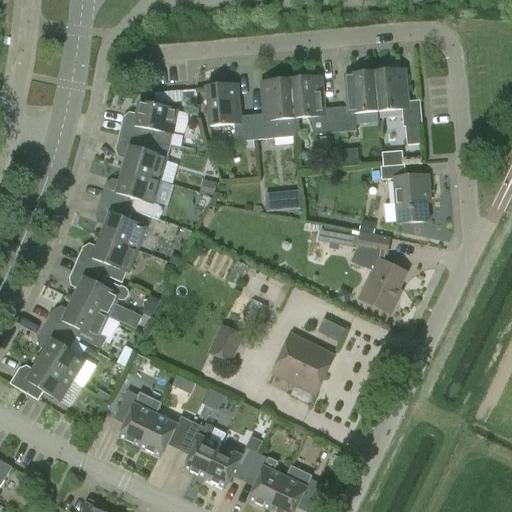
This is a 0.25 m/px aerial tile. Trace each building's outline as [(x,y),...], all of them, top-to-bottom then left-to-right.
[(420,102),(408,103),(405,71),(375,73),(378,113),(402,111),(403,128),(422,126),(420,102)] [(336,109),(338,134),(356,132),(355,115),(378,113),(375,73),(344,76),(347,108),(336,109)] [(315,136),(319,136),(338,134),(336,109),(324,110),(321,78),(291,81),(294,121),(296,120),(309,119),(315,136)] [(252,117),(254,141),(297,138),(296,120),(294,121),(291,81),(260,83),(263,116),(252,117)] [(237,85),(206,88),(210,128),(234,126),(236,143),(254,141),(252,117),(240,118),(237,85)] [(182,100),(183,102),(188,106),(195,105),(194,92),(182,93),(182,100)] [(139,104),(136,121),(123,119),(119,135),(171,147),(178,111),(139,104)] [(116,151),(128,155),(123,172),(161,183),(171,147),(119,135),(116,151)] [(254,141),(246,142),(246,150),(255,149),(254,141)] [(396,181),(399,204),(384,205),(386,223),(401,222),(401,226),(431,222),(428,190),(431,190),(430,176),(407,179),(406,167),(382,170),(384,183),(396,181)] [(118,188),(106,185),(101,201),(132,211),(159,220),(162,212),(162,208),(159,205),(155,204),(161,183),(123,172),(118,188)] [(213,197),(216,184),(204,181),(201,194),(213,197)] [(288,193),(290,211),(302,210),(301,192),(288,193)] [(220,196),(216,193),(210,204),(215,206),(220,196)] [(95,217),(107,221),(101,238),(137,252),(146,229),(128,222),(132,211),(101,201),(95,217)] [(361,223),(359,233),(362,234),(371,235),(373,225),(361,223)] [(321,240),(324,244),(331,245),(334,234),(326,232),(323,234),(321,240)] [(360,252),(353,265),(367,272),(368,271),(376,275),(363,302),(394,317),(401,303),(398,302),(410,276),(385,264),(387,260),(388,255),(391,256),(394,241),(376,237),(376,236),(371,235),(362,234),(358,251),(360,252)] [(95,254),(83,249),(76,264),(106,278),(107,276),(123,283),(126,274),(129,275),(137,252),(101,238),(95,254)] [(172,256),(169,264),(177,267),(181,259),(172,256)] [(69,280),(81,286),(73,301),(108,319),(117,299),(121,301),(125,301),(128,299),(129,295),(129,292),(126,289),(122,286),(121,288),(105,280),(106,278),(76,264),(69,280)] [(150,298),(142,314),(150,319),(159,302),(150,298)] [(65,317),(54,311),(46,326),(85,348),(86,347),(75,340),(77,337),(102,350),(107,339),(100,335),(108,319),(73,301),(65,317)] [(253,301),(247,313),(260,319),(266,307),(253,301)] [(37,340),(48,347),(39,362),(73,382),(86,361),(69,351),(72,346),(83,351),(85,348),(46,326),(37,340)] [(230,364),(243,338),(222,328),(209,354),(230,364)] [(315,397),(335,358),(291,337),(272,376),(315,397)] [(129,360),(133,353),(133,352),(125,348),(121,356),(129,360)] [(38,402),(43,393),(60,403),(73,382),(39,362),(30,377),(19,370),(9,385),(38,402)] [(114,419),(126,425),(116,445),(137,455),(153,423),(162,403),(140,393),(138,396),(128,391),(114,419)] [(202,406),(216,413),(224,398),(210,391),(202,406)] [(158,466),(167,448),(178,453),(193,423),(181,417),(174,433),(153,423),(137,455),(158,466)] [(189,458),(180,476),(202,487),(217,454),(227,434),(215,429),(216,428),(207,424),(204,428),(193,423),(178,453),(189,458)] [(223,497),(231,479),(243,484),(258,454),(246,448),(238,465),(217,454),(202,487),(223,497)] [(254,490),(245,508),(253,511),(269,511),(282,486),(261,476),(269,459),(258,454),(243,484),(254,490)] [(0,461),(0,487),(12,469),(0,461)] [(309,511),(319,493),(307,487),(303,496),(282,486),(269,511),(309,511)] [(89,501),(83,511),(100,511),(103,507),(89,501)]
